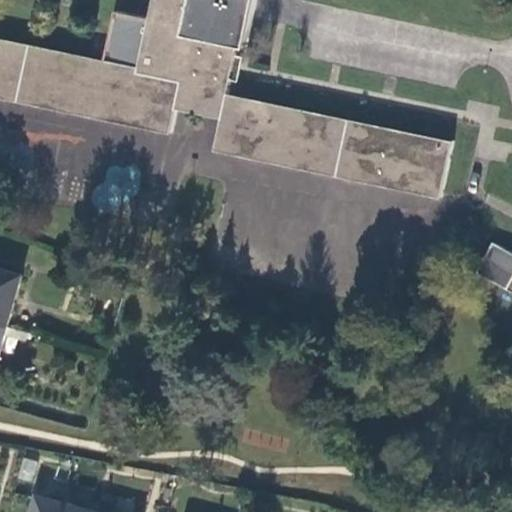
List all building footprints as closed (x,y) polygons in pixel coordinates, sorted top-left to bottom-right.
[(0,92),(175,129),(179,109),(224,118),(218,145),(445,192),(455,147),(228,99),(232,80),(239,46),(247,48),(257,0),(155,0),(151,18),(117,11),(106,64),(0,42),(0,92)] [(511,252),(496,244),(481,272),(511,288),(511,252)] [(0,268),(0,324),(10,327),(24,275),(0,268)] [(0,324),(0,360),(7,336),(27,341),(29,333),(10,327),(0,324)] [(89,511),(39,498),(35,511),(89,511)]
